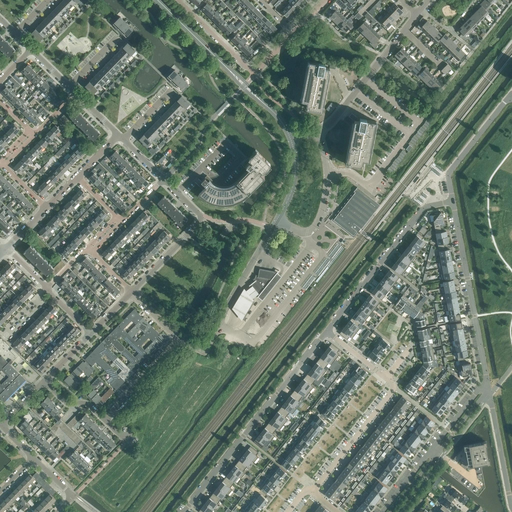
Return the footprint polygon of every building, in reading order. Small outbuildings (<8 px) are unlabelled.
[(69,9),(73,5),(67,0),(63,0),(62,2),(69,9)] [(250,3),(247,0),(244,0),(241,4),(245,9),(250,3)] [(295,8),(299,4),(295,0),(292,0),(290,3),(295,8)] [(353,6),(357,2),(355,0),(342,0),(345,2),(344,4),(350,9),(353,6)] [(487,0),(484,0),(482,2),(480,5),(486,10),(492,4),(487,0)] [(65,13),(69,9),(62,2),(58,6),(65,13)] [(201,9),(206,13),(213,6),(212,4),(209,6),(207,3),(201,9)] [(249,13),(255,7),(250,3),(245,9),(249,13)] [(295,8),(290,3),(285,8),(291,13),(295,8)] [(402,16),(405,13),(407,11),(402,7),(400,9),(396,5),(392,9),(400,16),(401,15),(402,16)] [(479,8),(477,10),(484,17),(488,13),(486,10),(480,5),(477,7),(479,8)] [(61,17),(65,13),(58,6),(54,10),(61,17)] [(210,18),(216,12),(213,10),(215,8),(213,6),(206,13),(210,18)] [(329,17),(333,21),(340,14),(336,10),(337,8),(335,6),(331,11),(333,13),(329,17)] [(259,12),(255,7),(249,13),(254,17),(259,12)] [(286,17),(291,13),(285,8),(281,12),(286,17)] [(392,9),(388,13),(395,20),(400,16),(392,9)] [(58,21),(61,17),(54,10),(50,14),(58,21)] [(481,21),(484,17),(477,10),(474,14),(481,21)] [(216,11),(216,12),(210,18),(215,22),(220,17),(222,14),(220,13),(219,14),(216,11)] [(263,16),(259,12),(254,17),(258,21),(263,16)] [(374,19),(367,13),(364,16),(368,19),(370,21),(371,20),(372,21),(374,19)] [(391,24),(395,20),(388,13),(384,17),(391,24)] [(54,25),(58,21),(50,14),(47,18),(54,25)] [(333,21),(337,25),(344,18),(340,14),(333,21)] [(474,14),(470,18),(477,25),(481,21),(474,14)] [(262,26),(268,20),(263,16),(258,21),(262,26)] [(123,19),(121,17),(120,17),(116,21),(115,20),(112,23),(116,27),(115,28),(116,30),(124,21),(122,19),(123,19)] [(215,22),(219,26),(224,21),(220,17),(215,22)] [(391,24),(384,17),(380,21),(387,28),(391,24)] [(50,28),(54,25),(47,18),(43,21),(50,28)] [(337,25),(341,28),(348,21),(344,18),(337,25)] [(473,29),(477,25),(470,18),(466,22),(473,29)] [(267,30),(272,25),(268,20),(262,26),(265,28),(263,30),(265,32),(267,30)] [(364,21),(357,29),(361,33),(368,25),(369,24),(366,20),(365,22),(364,21)] [(46,32),(50,28),(43,21),(39,25),(46,32)] [(126,23),(124,21),(116,30),(121,34),(129,26),(128,25),(129,25),(127,23),(126,23)] [(222,29),(224,31),(229,25),(224,21),(219,26),(219,27),(221,30),(222,29)] [(238,29),(244,23),(241,21),(235,27),(238,29)] [(348,21),(341,28),(345,32),(352,25),(348,21)] [(417,27),(419,29),(420,28),(424,32),(431,25),(427,21),(423,25),(421,22),(417,27)] [(466,22),(462,26),(469,33),(473,29),(466,22)] [(240,31),(246,25),(244,23),(238,29),(240,31)] [(43,37),(44,37),(43,36),(46,32),(39,25),(35,29),(43,37)] [(229,25),(224,31),(228,35),(233,30),(229,25)] [(271,34),(276,29),(272,25),(267,30),(271,34)] [(365,36),(372,29),(368,25),(361,33),(365,36)] [(435,29),(431,25),(424,32),(428,36),(435,29)] [(130,28),(129,26),(121,34),(122,35),(123,34),(127,38),(130,35),(129,34),(133,30),(133,29),(131,27),(130,28)] [(465,37),(469,33),(462,26),(458,30),(465,37)] [(35,29),(30,34),(34,38),(35,37),(39,41),(43,37),(35,29)] [(369,40),(376,33),(372,29),(365,36),(369,40)] [(428,36),(432,39),(439,32),(435,29),(428,36)] [(443,36),(439,32),(432,39),(436,43),(438,41),(443,36)] [(265,42),(267,39),(261,33),(258,35),(265,42)] [(369,43),(372,46),(374,48),(379,43),(377,41),(380,37),(376,33),(369,40),(371,42),(369,43)] [(236,44),(241,38),(236,34),(231,40),(236,44)] [(438,41),(442,45),(449,38),(445,34),(443,36),(438,41)] [(261,45),(263,43),(258,37),(255,39),(261,45)] [(16,50),(4,38),(0,42),(0,48),(4,52),(6,54),(9,57),(16,50)] [(236,44),(240,48),(245,43),(241,38),(236,44)] [(453,42),(449,38),(442,45),(446,49),(453,42)] [(446,49),(450,53),(457,46),(453,42),(446,49)] [(131,55),(135,51),(127,43),(123,47),(131,55)] [(240,48),(245,53),(250,47),(245,43),(240,48)] [(461,49),(457,46),(450,53),(454,57),(461,49)] [(128,59),(131,55),(123,47),(119,51),(128,59)] [(250,47),(245,53),(249,57),(254,52),(250,47)] [(398,59),(405,52),(401,48),(394,55),(398,59)] [(465,54),(461,49),(454,57),(458,61),(465,54)] [(124,63),(128,59),(119,51),(116,55),(124,63)] [(409,56),(405,52),(398,59),(402,63),(409,56)] [(120,67),(124,63),(116,55),(112,59),(120,67)] [(413,60),(409,56),(402,63),(406,67),(413,60)] [(116,70),(120,67),(112,59),(108,63),(116,70)] [(413,60),(406,67),(410,71),(417,64),(413,60)] [(306,105),(306,108),(322,111),(329,76),(328,75),(328,74),(329,75),(330,71),(328,71),(329,68),(335,69),(335,66),(331,65),(308,61),(300,100),(307,102),(306,105)] [(112,74),(116,70),(108,63),(104,66),(112,74)] [(417,64),(410,71),(414,75),(419,70),(421,68),(417,64)] [(20,70),(26,75),(32,69),(31,68),(32,68),(30,66),(29,66),(28,65),(26,67),(24,65),(20,70)] [(109,78),(112,74),(104,66),(101,70),(109,78)] [(419,70),(414,75),(419,79),(421,78),(422,79),(429,72),(425,68),(421,72),(419,70)] [(36,73),(32,69),(26,75),(30,80),(36,73)] [(105,82),(109,78),(101,70),(97,74),(105,82)] [(170,83),(178,74),(176,72),(177,72),(175,70),(174,70),(170,74),(169,73),(166,76),(170,80),(169,81),(170,83)] [(429,72),(422,79),(426,83),(433,76),(429,72)] [(34,84),(41,77),(36,73),(30,80),(34,84)] [(101,86),(105,82),(97,74),(93,78),(101,86)] [(183,79),(183,78),(181,76),(180,76),(178,74),(170,83),(175,87),(183,79)] [(430,87),(437,80),(433,76),(426,83),(430,87)] [(45,82),(41,77),(34,84),(39,88),(45,82)] [(97,90),(101,86),(93,78),(89,82),(97,90)] [(185,81),(183,79),(175,87),(176,88),(177,87),(181,91),(185,88),(183,87),(187,83),(187,82),(185,80),(185,81)] [(437,80),(430,87),(434,91),(441,84),(437,80)] [(49,86),(45,82),(39,88),(43,92),(49,86)] [(93,94),(97,90),(89,82),(84,87),(91,93),(92,92),(93,94)] [(5,96),(11,91),(12,89),(11,87),(9,89),(6,86),(6,87),(5,86),(4,85),(3,86),(2,87),(2,88),(2,89),(3,90),(1,92),(5,96)] [(43,92),(47,96),(53,90),(49,86),(43,92)] [(58,94),(53,90),(47,96),(51,101),(58,94)] [(13,93),(11,91),(5,96),(10,100),(15,95),(17,93),(15,91),(13,93)] [(62,98),(58,94),(51,101),(56,105),(62,98)] [(10,100),(14,104),(19,99),(15,95),(10,100)] [(186,108),(190,104),(181,96),(178,100),(186,108)] [(19,99),(14,104),(18,109),(23,103),(25,102),(21,97),(19,99)] [(186,108),(178,100),(174,104),(181,111),(185,107),(185,108),(186,108)] [(18,109),(23,113),(28,107),(23,103),(18,109)] [(177,115),(181,111),(174,104),(170,108),(177,115)] [(28,107),(23,113),(27,117),(34,110),(32,108),(30,110),(28,107)] [(173,119),(177,115),(170,108),(166,112),(173,119)] [(27,117),(31,121),(38,114),(34,110),(27,117)] [(75,121),(75,122),(82,129),(89,122),(77,110),(73,114),(70,117),(73,120),(75,121)] [(170,123),(173,119),(166,112),(162,116),(170,123)] [(38,114),(31,121),(35,125),(38,123),(41,120),(38,118),(40,116),(41,115),(41,114),(40,113),(39,113),(38,114)] [(363,160),(369,161),(377,122),(356,117),(352,114),(350,116),(354,120),(354,123),(352,123),(352,127),(353,127),(353,128),(352,128),(345,163),(361,166),(362,163),(363,160)] [(166,126),(170,123),(162,116),(159,119),(166,126)] [(162,130),(166,126),(159,119),(155,123),(162,130)] [(13,123),(14,125),(10,129),(15,134),(20,130),(17,127),(19,125),(15,121),(13,123)] [(94,140),(101,133),(89,122),(82,129),(89,136),(89,135),(91,137),(94,140)] [(158,134),(162,130),(155,123),(151,127),(158,134)] [(55,125),(51,129),(57,135),(61,131),(64,129),(60,125),(57,127),(55,125)] [(155,138),(158,134),(151,127),(147,131),(155,138)] [(11,138),(15,134),(10,129),(6,133),(11,138)] [(47,134),(52,139),(54,141),(56,139),(54,137),(57,135),(51,129),(47,134)] [(152,143),(151,142),(155,138),(147,131),(144,135),(152,143)] [(7,143),(11,138),(6,133),(2,137),(7,143)] [(48,143),(52,139),(47,134),(43,138),(48,143)] [(152,143),(144,135),(138,140),(142,144),(143,143),(148,147),(152,143)] [(84,148),(77,141),(72,137),(70,139),(73,141),(77,145),(73,149),(80,156),(82,155),(84,153),(84,152),(82,150),(84,148)] [(48,143),(43,138),(39,142),(44,147),(48,143)] [(44,147),(39,142),(34,146),(40,152),(42,154),(44,152),(41,150),(44,147)] [(40,152),(34,146),(30,151),(36,156),(35,156),(38,158),(39,156),(37,154),(40,152)] [(76,161),(80,156),(73,149),(71,151),(73,153),(70,156),(76,161)] [(36,156),(30,151),(26,155),(31,160),(35,156),(36,156)] [(109,157),(113,161),(120,155),(115,151),(109,157)] [(199,194),(201,196),(204,198),(206,200),(208,201),(212,202),(215,203),(218,204),(222,204),(227,204),(230,204),(233,203),(236,202),(239,201),(242,199),(244,198),(247,196),(249,193),(271,170),(268,166),(270,164),(256,151),(249,158),(248,158),(243,163),(244,164),(249,169),(247,170),(243,165),(242,165),(247,170),(236,182),(233,184),(228,186),(225,186),(224,187),(219,186),(215,184),(211,182),(212,180),(211,179),(207,176),(205,178),(201,182),(198,179),(206,187),(203,189),(195,182),(203,190),(199,194)] [(31,160),(26,155),(22,159),(27,165),(31,160)] [(113,161),(118,166),(124,159),(120,155),(113,161)] [(70,156),(66,160),(71,165),(76,161),(70,156)] [(27,165),(22,159),(18,164),(23,169),(27,165)] [(126,161),(124,159),(118,166),(122,170),(128,163),(129,162),(126,160),(126,161)] [(67,169),(71,165),(66,160),(62,164),(67,169)] [(106,170),(99,163),(97,165),(99,168),(104,172),(106,170)] [(122,170),(126,174),(133,168),(128,163),(122,170)] [(23,172),(25,170),(23,169),(18,164),(13,168),(19,173),(21,171),(23,172)] [(67,169),(62,164),(57,169),(63,174),(67,169)] [(137,172),(133,168),(126,174),(131,178),(137,172)] [(59,178),(63,174),(57,169),(53,173),(59,178)] [(135,182),(141,176),(137,172),(131,178),(135,182)] [(54,182),(59,178),(53,173),(49,177),(54,182)] [(89,178),(93,182),(98,177),(93,173),(89,178)] [(100,175),(98,177),(93,182),(97,186),(102,181),(104,179),(100,175)] [(143,178),(141,176),(135,182),(139,187),(145,180),(146,179),(143,177),(143,178)] [(50,187),(54,182),(49,177),(45,181),(50,187)] [(145,180),(139,187),(138,188),(139,190),(141,188),(143,191),(150,184),(145,180)] [(6,190),(12,185),(7,181),(2,186),(6,190)] [(46,191),(50,187),(45,181),(40,186),(46,191)] [(97,186),(102,190),(106,185),(102,181),(97,186)] [(106,185),(102,190),(106,195),(111,190),(113,188),(108,183),(106,185)] [(11,194),(16,189),(12,185),(6,190),(3,194),(2,193),(0,195),(1,197),(2,196),(3,197),(4,196),(8,192),(11,194)] [(46,191),(40,186),(36,190),(42,195),(46,191)] [(333,220),(347,231),(354,223),(360,228),(365,221),(378,204),(372,199),(357,187),(354,191),(355,192),(336,216),(333,220)] [(15,199),(20,193),(16,189),(11,194),(15,199)] [(77,193),(82,199),(86,194),(81,189),(77,193)] [(106,195),(110,199),(115,194),(111,190),(106,195)] [(115,194),(110,199),(115,203),(119,198),(120,198),(122,196),(117,192),(115,194)] [(15,199),(13,200),(15,202),(17,200),(19,203),(25,197),(24,197),(25,197),(23,194),(22,195),(20,193),(15,199)] [(82,199),(77,193),(73,198),(78,203),(82,199)] [(176,207),(174,205),(164,196),(160,200),(158,202),(157,203),(161,206),(161,205),(163,207),(162,207),(169,214),(176,207)] [(29,202),(25,197),(19,203),(24,207),(29,202)] [(73,198),(68,202),(74,207),(78,203),(73,198)] [(117,205),(119,207),(124,202),(120,198),(119,198),(115,203),(114,204),(116,206),(117,205)] [(33,206),(29,202),(24,207),(28,211),(33,206)] [(63,206),(69,212),(74,207),(68,202),(67,204),(66,203),(63,206)] [(123,212),(125,209),(127,211),(132,207),(129,204),(127,206),(124,202),(119,207),(123,212)] [(69,212),(63,206),(61,208),(62,209),(60,211),(65,216),(69,212)] [(100,211),(98,214),(103,219),(107,215),(100,207),(98,209),(100,211)] [(188,219),(176,207),(169,214),(176,221),(177,221),(179,223),(178,223),(181,226),(188,219)] [(57,212),(55,214),(56,215),(61,220),(63,222),(67,218),(65,216),(60,211),(58,212),(57,212)] [(101,221),(103,219),(98,214),(95,211),(94,213),(96,216),(94,218),(99,223),(100,224),(102,222),(101,221)] [(145,220),(145,221),(146,222),(148,221),(146,219),(149,216),(144,211),(140,216),(145,220)] [(439,214),(436,214),(436,213),(433,213),(433,215),(432,215),(430,216),(431,221),(433,221),(444,219),(442,213),(441,212),(439,214)] [(57,225),(61,220),(56,215),(51,219),(57,225)] [(140,216),(139,216),(135,220),(140,225),(145,221),(145,220),(140,216)] [(97,225),(99,223),(94,218),(89,222),(95,228),(96,228),(98,226),(97,225)] [(46,223),(52,229),(57,225),(51,219),(50,221),(49,220),(46,223)] [(440,226),(445,225),(444,219),(433,221),(435,230),(441,229),(440,226)] [(140,225),(135,220),(131,224),(138,230),(138,231),(142,226),(140,225)] [(85,227),(91,232),(95,228),(89,222),(85,227)] [(43,228),(51,236),(53,234),(50,231),(52,229),(46,223),(44,225),(45,226),(43,228)] [(356,232),(360,228),(354,223),(347,231),(353,235),(356,232),(356,231),(356,232)] [(8,224),(2,229),(7,233),(12,228),(8,224)] [(138,230),(131,224),(127,228),(132,233),(135,236),(136,234),(135,233),(138,230)] [(424,235),(428,230),(423,226),(419,231),(424,235)] [(86,236),(91,232),(85,227),(81,231),(86,236)] [(219,234),(219,235),(223,238),(228,233),(230,231),(226,227),(223,229),(224,230),(219,235),(219,234)] [(46,235),(49,238),(51,236),(43,228),(39,232),(44,238),(46,235)] [(130,236),(132,233),(127,228),(127,229),(126,228),(124,230),(125,231),(123,233),(129,239),(130,240),(132,238),(130,236)] [(441,232),(441,229),(435,230),(437,239),(447,237),(446,231),(441,232)] [(82,241),(86,236),(81,231),(77,235),(82,241)] [(170,237),(168,235),(164,231),(160,235),(166,241),(167,242),(169,240),(169,239),(170,237)] [(120,235),(119,237),(125,243),(126,244),(128,243),(126,241),(129,239),(123,233),(122,232),(120,234),(120,235)] [(416,235),(417,236),(413,240),(423,248),(426,243),(421,239),(423,237),(418,232),(416,235)] [(73,239),(78,245),(82,241),(77,235),(73,239)] [(162,245),(166,241),(160,235),(156,239),(162,245)] [(116,239),(115,241),(119,246),(121,247),(125,243),(119,237),(118,237),(115,239),(116,239)] [(448,243),(447,237),(437,239),(438,248),(444,247),(444,244),(448,243)] [(76,247),(78,245),(73,239),(71,241),(69,239),(67,242),(66,241),(74,249),(75,249),(77,247),(76,247)] [(156,239),(151,243),(158,250),(162,245),(156,239)] [(423,248),(413,240),(409,245),(417,251),(421,247),(422,248),(423,248)] [(62,246),(70,253),(74,249),(66,241),(64,243),(67,245),(64,248),(62,246)] [(119,246),(115,241),(110,245),(115,250),(119,246)] [(154,254),(158,250),(151,243),(147,248),(154,254)] [(332,258),(342,246),(338,243),(328,255),(332,258)] [(110,245),(106,250),(111,255),(115,250),(110,245)] [(417,251),(409,245),(406,249),(416,257),(414,255),(417,251)] [(35,251),(33,249),(30,246),(23,252),(35,264),(42,257),(35,250),(35,251)] [(65,258),(70,253),(62,246),(60,247),(63,250),(60,252),(59,251),(57,253),(62,258),(64,256),(65,258)] [(344,248),(342,247),(316,281),(317,282),(344,248)] [(440,257),(438,257),(450,255),(449,249),(445,250),(444,247),(438,248),(440,257)] [(147,248),(143,252),(149,258),(154,254),(147,248)] [(416,257),(406,249),(402,254),(412,261),(416,257)] [(111,255),(106,250),(102,254),(107,259),(111,255)] [(145,263),(149,258),(143,252),(139,256),(145,263)] [(412,261),(402,254),(399,258),(408,266),(412,261)] [(450,255),(438,257),(439,263),(451,260),(450,255)] [(141,267),(145,263),(139,256),(135,261),(141,267)] [(42,257),(35,264),(47,276),(51,272),(53,270),(54,269),(53,268),(51,266),(50,266),(49,265),(49,264),(42,257)] [(85,267),(90,262),(90,261),(89,259),(88,260),(86,258),(84,260),(82,258),(78,263),(80,265),(82,263),(85,267)] [(319,275),(330,261),(326,258),(315,273),(319,275)] [(408,266),(399,258),(395,263),(405,270),(408,266)] [(140,268),(141,267),(135,261),(133,259),(129,263),(137,271),(138,271),(140,269),(140,268)] [(129,263),(126,260),(123,262),(127,266),(128,265),(129,266),(126,269),(133,275),(137,271),(129,263)] [(451,260),(439,263),(440,268),(453,266),(451,260)] [(9,262),(5,267),(10,272),(14,268),(9,262)] [(90,271),(94,266),(90,262),(85,267),(90,271)] [(401,275),(405,270),(395,263),(392,267),(401,275)] [(93,276),(99,270),(94,266),(90,271),(88,272),(93,276)] [(453,266),(440,268),(441,274),(454,272),(453,266)] [(10,272),(5,267),(0,271),(6,277),(8,279),(10,277),(8,275),(10,272)] [(260,299),(262,300),(262,301),(281,277),(281,276),(277,273),(279,270),(277,272),(274,272),(274,271),(273,272),(259,269),(260,268),(259,268),(258,275),(256,275),(256,274),(255,274),(255,275),(255,276),(255,277),(254,277),(254,278),(253,279),(252,279),(253,279),(254,281),(249,286),(250,285),(252,288),(257,295),(258,296),(257,297),(258,297),(260,299)] [(133,275),(126,269),(122,273),(123,274),(121,276),(124,280),(126,278),(128,280),(133,275)] [(97,281),(103,274),(99,270),(93,276),(92,277),(97,281)] [(386,274),(396,282),(399,277),(390,270),(386,274)] [(454,272),(441,274),(442,280),(455,277),(454,272)] [(102,284),(107,279),(103,274),(97,281),(101,285),(102,284)] [(382,279),(392,286),(396,282),(386,274),(382,279)] [(306,290),(316,277),(312,275),(302,287),(306,290)] [(63,289),(69,283),(64,279),(59,284),(63,289)] [(107,288),(112,283),(107,279),(102,284),(107,288)] [(379,283),(389,291),(392,286),(382,279),(379,283)] [(442,288),(454,286),(453,280),(443,282),(444,287),(442,288)] [(25,286),(26,288),(32,293),(36,289),(31,283),(28,286),(26,284),(25,286)] [(68,293),(73,287),(69,283),(63,289),(68,293)] [(112,283),(107,288),(111,292),(116,287),(112,283)] [(375,288),(385,295),(389,291),(379,283),(375,288)] [(72,297),(77,292),(79,290),(75,286),(73,287),(68,293),(69,295),(71,298),(72,297)] [(455,291),(454,286),(442,288),(443,294),(455,291)] [(116,287),(111,292),(115,296),(120,291),(116,287)] [(22,292),(28,297),(32,293),(26,288),(22,292)] [(244,290),(232,311),(241,324),(255,302),(253,301),(257,297),(258,296),(257,295),(252,288),(246,293),(244,290)] [(372,292),(381,300),(385,295),(375,288),(372,292)] [(16,295),(23,302),(28,297),(22,292),(19,295),(18,294),(16,295)] [(72,297),(76,301),(82,296),(77,292),(72,297)] [(366,299),(376,307),(380,302),(370,294),(366,299)] [(12,299),(19,306),(23,302),(16,295),(12,299)] [(401,308),(408,298),(403,295),(396,304),(401,308)] [(82,296),(76,301),(81,306),(86,300),(82,296)] [(446,299),(447,304),(445,305),(457,302),(456,297),(446,299)] [(405,311),(412,302),(408,298),(401,308),(405,311)] [(9,305),(15,311),(19,306),(12,299),(10,302),(9,301),(7,303),(9,305)] [(363,303),(373,311),(376,307),(366,299),(363,303)] [(85,310),(90,304),(86,300),(81,306),(85,310)] [(54,302),(52,305),(58,311),(61,309),(54,302)] [(409,314),(416,305),(412,302),(405,311),(409,314)] [(445,305),(446,310),(459,308),(457,302),(445,305)] [(359,308),(369,316),(373,311),(363,303),(359,308)] [(51,304),(47,309),(53,314),(57,310),(51,304)] [(89,314),(95,309),(90,304),(85,310),(89,314)] [(10,315),(15,311),(9,305),(7,308),(5,306),(3,308),(5,309),(10,315)] [(423,314),(415,307),(417,305),(416,305),(409,314),(415,319),(423,314)] [(94,318),(99,313),(100,312),(98,310),(99,308),(97,306),(95,309),(89,314),(94,318)] [(356,312),(366,320),(369,316),(359,308),(356,312)] [(446,311),(448,310),(449,315),(447,316),(460,314),(459,308),(446,310),(446,311)] [(5,309),(1,314),(6,319),(10,315),(5,309)] [(43,313),(48,318),(50,320),(52,318),(50,317),(53,314),(47,309),(43,313)] [(139,314),(134,309),(119,325),(123,329),(133,320),(135,322),(134,323),(136,324),(142,318),(138,314),(139,314)] [(352,317),(362,325),(366,320),(356,312),(352,317)] [(39,317),(44,323),(48,318),(43,313),(39,317)] [(416,327),(426,325),(423,314),(415,319),(416,327)] [(44,323),(39,317),(34,322),(40,327),(42,329),(44,327),(42,325),(44,323)] [(143,317),(142,318),(136,324),(127,333),(132,338),(141,328),(144,331),(143,331),(144,333),(151,327),(147,323),(147,322),(143,317)] [(360,323),(362,325),(352,317),(353,318),(351,321),(350,320),(346,325),(356,333),(360,328),(358,326),(360,323)] [(30,326),(36,331),(40,327),(34,322),(30,326)] [(461,322),(449,324),(450,330),(462,328),(461,322)] [(114,329),(115,330),(111,334),(117,340),(119,339),(118,338),(120,335),(130,345),(135,340),(132,338),(127,333),(123,329),(119,325),(114,329)] [(349,337),(352,338),(356,333),(346,325),(342,330),(343,331),(341,334),(339,333),(347,340),(349,337)] [(26,330),(31,336),(36,331),(30,326),(26,330)] [(74,326),(69,330),(75,336),(79,332),(74,326)] [(151,327),(144,333),(138,339),(136,341),(136,342),(141,346),(150,336),(152,339),(151,340),(153,341),(159,335),(155,331),(156,330),(151,326),(151,327)] [(462,328),(450,330),(451,336),(463,333),(462,328)] [(71,340),(75,336),(69,330),(68,329),(63,333),(71,340)] [(22,335),(27,340),(31,336),(26,330),(22,335)] [(59,337),(61,339),(66,344),(68,343),(69,343),(71,341),(70,340),(71,340),(63,333),(59,337)] [(106,338),(107,338),(103,342),(109,349),(110,347),(110,346),(112,344),(122,353),(126,349),(117,340),(111,334),(110,333),(106,338)] [(160,348),(162,350),(169,343),(168,343),(164,339),(160,334),(159,335),(153,341),(144,350),(149,354),(158,345),(161,347),(160,348)] [(17,339),(23,344),(25,346),(27,344),(25,343),(27,340),(22,335),(17,339)] [(59,337),(55,341),(57,343),(62,349),(64,347),(66,345),(66,344),(61,339),(59,337)] [(376,342),(386,349),(390,344),(380,337),(376,342)] [(13,348),(18,352),(20,350),(19,349),(23,344),(17,339),(13,343),(16,346),(13,348)] [(145,359),(146,360),(150,356),(149,354),(144,350),(141,346),(136,342),(135,340),(130,345),(139,354),(137,356),(136,356),(135,357),(141,363),(145,359)] [(98,346),(98,347),(94,351),(100,357),(102,356),(101,355),(104,352),(113,362),(118,358),(109,349),(103,342),(102,342),(98,346)] [(386,349),(376,342),(373,346),(383,353),(386,349)] [(62,349),(57,343),(54,346),(52,344),(50,346),(58,353),(60,351),(60,352),(62,349)] [(329,346),(325,352),(335,360),(339,354),(337,352),(339,349),(331,343),(333,345),(330,347),(329,346)] [(455,347),(453,348),(454,352),(467,350),(465,344),(455,346),(455,347)] [(46,350),(54,357),(58,353),(50,346),(46,350)] [(372,351),(370,350),(379,357),(383,353),(373,346),(375,347),(372,351)] [(10,351),(13,353),(17,357),(19,355),(12,349),(10,351)] [(137,369),(142,364),(141,363),(135,357),(126,349),(122,353),(131,363),(129,365),(128,364),(126,366),(133,372),(137,368),(137,369)] [(49,362),(54,357),(46,350),(42,354),(49,362)] [(85,359),(92,366),(94,364),(93,364),(95,361),(105,371),(109,366),(100,357),(94,351),(94,350),(89,355),(90,356),(86,360),(85,359)] [(379,357),(370,350),(366,355),(375,362),(379,357)] [(454,353),(456,352),(458,361),(464,360),(463,357),(468,356),(467,350),(454,352),(454,353)] [(331,365),(335,360),(325,352),(321,357),(322,358),(320,361),(326,366),(328,363),(331,365)] [(45,366),(49,362),(42,354),(39,357),(40,358),(38,359),(45,366)] [(433,366),(432,360),(435,360),(434,354),(422,356),(424,364),(423,364),(433,366)] [(0,397),(4,401),(3,402),(4,402),(10,396),(9,396),(14,391),(15,391),(20,385),(20,386),(20,385),(25,380),(26,380),(10,364),(13,362),(11,360),(8,363),(6,361),(1,356),(0,356),(0,397)] [(118,358),(113,362),(123,371),(120,374),(119,373),(118,374),(124,381),(128,377),(129,377),(133,373),(133,372),(126,366),(118,358)] [(32,366),(36,370),(38,368),(41,370),(45,366),(38,359),(32,366)] [(333,370),(339,362),(336,359),(330,367),(333,370)] [(74,371),(79,376),(83,372),(88,377),(93,372),(83,361),(74,371)] [(324,369),(326,366),(320,361),(318,364),(316,363),(312,368),(322,376),(326,371),(324,369)] [(471,369),(470,363),(466,364),(465,361),(459,362),(460,365),(457,365),(458,371),(471,369)] [(433,366),(423,364),(419,370),(428,377),(426,375),(433,366)] [(364,377),(368,372),(358,365),(355,370),(364,377)] [(125,381),(124,381),(118,374),(109,366),(105,371),(114,380),(112,382),(111,381),(109,383),(116,390),(117,390),(116,389),(120,385),(121,386),(125,381)] [(313,382),(316,379),(318,381),(322,376),(312,368),(308,373),(309,374),(307,377),(313,382)] [(364,377),(355,370),(354,370),(356,371),(353,375),(360,381),(364,377)] [(428,377),(419,370),(416,374),(425,381),(428,377)] [(84,381),(79,376),(74,371),(64,380),(70,385),(74,381),(79,386),(84,381)] [(425,381),(416,374),(412,378),(421,385),(425,381)] [(350,380),(357,385),(360,381),(353,375),(350,380)] [(461,389),(465,384),(455,376),(451,381),(461,389)] [(92,399),(97,394),(93,390),(103,381),(98,377),(84,391),(92,399)] [(311,385),(313,382),(307,377),(305,380),(303,379),(299,384),(309,392),(313,387),(311,385)] [(421,385),(412,378),(409,382),(416,388),(418,390),(421,385)] [(346,384),(354,390),(357,385),(350,380),(346,384)] [(461,389),(451,381),(447,385),(457,393),(461,389)] [(416,388),(409,382),(403,389),(411,395),(416,388)] [(296,391),(294,393),(300,399),(303,396),(305,398),(309,392),(299,384),(295,390),(296,391)] [(343,388),(351,393),(354,390),(346,384),(343,388)] [(446,391),(444,390),(454,398),(457,393),(447,385),(449,387),(446,391)] [(114,392),(110,388),(101,397),(97,394),(92,399),(100,407),(114,392)] [(339,390),(348,397),(351,393),(343,388),(341,391),(339,390)] [(335,394),(344,401),(348,397),(339,390),(335,394)] [(454,398),(444,390),(440,394),(450,402),(454,398)] [(294,407),(300,399),(294,393),(292,396),(290,395),(286,400),(296,409),(296,408),(294,407)] [(334,400),(341,406),(344,401),(335,394),(337,396),(334,400)] [(437,399),(447,407),(450,402),(440,394),(437,399)] [(407,407),(410,402),(402,396),(399,400),(407,407)] [(47,397),(40,404),(45,408),(52,401),(47,397)] [(447,407),(437,399),(433,403),(443,411),(447,407)] [(283,407),(281,410),(288,415),(290,412),(292,414),(296,409),(286,400),(282,406),(283,407)] [(331,404),(338,410),(341,406),(334,400),(331,404)] [(399,400),(396,404),(404,410),(407,407),(399,400)] [(49,412),(56,405),(52,401),(45,408),(43,409),(48,414),(49,412)] [(433,403),(430,408),(432,410),(431,411),(433,414),(435,412),(440,416),(443,411),(433,403)] [(327,408),(334,414),(338,410),(331,404),(327,408)] [(401,414),(404,410),(396,404),(393,408),(401,414)] [(60,409),(56,405),(49,412),(53,416),(60,409)] [(31,409),(38,415),(39,413),(40,413),(33,407),(31,409)] [(330,419),(334,414),(327,408),(325,407),(321,412),(322,412),(320,414),(325,418),(327,416),(330,419)] [(393,408),(390,412),(398,418),(401,414),(393,408)] [(53,416),(58,421),(56,423),(58,425),(62,421),(60,419),(65,414),(60,409),(53,416)] [(34,418),(35,418),(37,416),(30,410),(28,412),(34,418)] [(285,418),(288,415),(281,410),(279,413),(277,411),(273,417),(283,425),(288,420),(285,418)] [(395,422),(398,418),(390,412),(387,415),(395,422)] [(82,418),(80,420),(79,421),(83,425),(90,418),(86,414),(84,415),(82,418)] [(319,416),(317,415),(313,420),(322,427),(326,422),(324,420),(325,418),(320,414),(319,416)] [(387,415),(384,419),(392,426),(395,422),(387,415)] [(423,420),(431,427),(435,422),(426,416),(423,420)] [(279,430),(283,425),(273,417),(269,422),(270,423),(268,426),(275,431),(277,428),(279,430)] [(18,426),(21,429),(23,431),(30,423),(25,419),(25,420),(23,418),(18,424),(19,425),(18,426)] [(94,422),(90,418),(83,425),(87,430),(94,422)] [(389,430),(392,426),(384,419),(381,423),(389,430)] [(310,424),(319,432),(322,427),(313,420),(315,422),(312,425),(310,424)] [(418,423),(428,431),(431,427),(423,420),(420,424),(418,423)] [(87,430),(91,434),(98,427),(94,422),(87,430)] [(23,431),(27,435),(34,428),(30,423),(23,431)] [(381,423),(378,427),(386,433),(389,430),(381,423)] [(414,427),(424,435),(428,431),(418,423),(414,427)] [(306,428),(315,436),(319,432),(310,424),(306,428)] [(275,431),(268,426),(266,429),(265,428),(260,433),(271,441),(275,436),(272,434),(275,431)] [(103,431),(98,427),(91,434),(96,438),(103,431)] [(378,427),(375,431),(383,437),(386,433),(378,427)] [(411,431),(421,439),(424,435),(414,427),(411,431)] [(38,432),(34,428),(27,435),(31,439),(38,432)] [(303,433),(312,440),(315,436),(306,428),(303,433)] [(96,438),(100,442),(107,435),(103,431),(96,438)] [(380,441),(383,437),(375,431),(371,435),(380,441)] [(409,437),(418,443),(421,439),(411,431),(413,433),(409,437)] [(43,436),(38,432),(31,439),(36,443),(43,436)] [(266,447),(271,441),(260,433),(256,438),(257,440),(255,442),(254,441),(262,448),(264,445),(266,447)] [(300,437),(309,444),(312,440),(303,433),(300,437)] [(111,439),(107,435),(100,442),(104,446),(111,439)] [(371,435),(368,439),(377,445),(380,441),(371,435)] [(47,440),(43,436),(36,443),(40,447),(47,440)] [(296,441),(305,448),(309,444),(300,437),(296,441)] [(404,440),(414,448),(418,443),(409,437),(406,441),(404,440)] [(116,443),(111,439),(104,446),(109,451),(109,450),(110,451),(116,445),(115,444),(116,443)] [(368,439),(365,442),(373,449),(377,445),(368,439)] [(51,444),(47,440),(40,447),(44,451),(51,444)] [(401,444),(411,452),(414,448),(404,440),(401,444)] [(305,448),(296,441),(293,445),(302,452),(305,448)] [(489,459),(488,458),(486,445),(487,445),(486,441),(483,441),(483,442),(466,445),(466,444),(463,445),(464,450),(467,449),(468,452),(465,453),(467,463),(468,468),(470,467),(470,466),(487,463),(487,464),(490,463),(489,459)] [(365,442),(362,446),(370,453),(373,449),(365,442)] [(44,451),(48,456),(55,448),(51,444),(44,451)] [(399,450),(407,456),(411,452),(401,444),(403,446),(399,450)] [(302,452),(293,445),(290,449),(299,456),(302,452)] [(248,449),(244,454),(254,462),(258,457),(256,455),(258,452),(250,446),(251,447),(249,450),(248,449)] [(362,446),(359,450),(367,456),(370,453),(362,446)] [(63,450),(60,453),(55,448),(48,456),(53,460),(56,457),(58,459),(65,452),(63,450)] [(287,453),(296,461),(299,456),(290,449),(287,453)] [(68,457),(73,461),(80,454),(75,450),(68,457)] [(359,450),(356,454),(364,460),(367,456),(359,450)] [(392,455),(403,463),(406,458),(396,450),(392,455)] [(285,459),(292,465),(296,461),(287,453),(286,454),(288,455),(285,459)] [(73,461),(74,463),(77,466),(84,458),(80,454),(73,461)] [(239,459),(241,461),(239,463),(245,468),(251,460),(254,462),(244,454),(239,459)] [(361,464),(364,460),(356,454),(353,458),(361,464)] [(389,459),(399,467),(403,463),(392,455),(394,456),(391,460),(389,459)] [(77,466),(81,470),(88,463),(84,458),(77,466)] [(353,458),(350,462),(358,468),(361,464),(353,458)] [(288,470),(292,465),(285,459),(281,464),(288,470)] [(386,463),(396,471),(399,467),(389,459),(386,463)] [(350,462),(347,465),(355,472),(358,468),(350,462)] [(86,474),(93,467),(88,463),(81,470),(86,474)] [(235,465),(231,470),(241,478),(245,473),(243,471),(245,468),(239,463),(236,466),(235,465)] [(382,467),(393,475),(396,471),(386,463),(382,467)] [(277,465),(274,470),(283,477),(287,472),(277,465)] [(347,465),(344,469),(352,476),(355,472),(347,465)] [(379,471),(389,479),(393,475),(382,467),(379,471)] [(344,469),(341,473),(349,480),(352,476),(344,469)] [(226,476),(228,477),(226,480),(232,485),(238,477),(241,479),(241,478),(231,470),(226,476)] [(280,481),(283,477),(274,470),(273,470),(275,472),(272,475),(280,481)] [(379,471),(376,476),(386,484),(389,479),(379,471)] [(341,473),(338,477),(346,483),(349,480),(341,473)] [(35,479),(34,479),(32,477),(30,474),(26,479),(30,483),(32,485),(33,483),(32,482),(35,479)] [(280,481),(272,475),(269,479),(276,485),(280,481)] [(338,477),(335,481),(343,487),(346,483),(338,477)] [(26,479),(21,483),(26,488),(28,489),(29,487),(28,486),(30,483),(26,479)] [(276,485),(269,479),(266,484),(273,489),(276,485)] [(222,481),(218,487),(228,495),(232,489),(230,488),(232,485),(226,480),(223,483),(222,481)] [(374,484),(384,492),(387,488),(377,480),(374,484)] [(335,481),(332,485),(340,491),(343,487),(335,481)] [(24,490),(26,488),(21,483),(17,487),(22,492),(24,493),(25,492),(24,490)] [(273,489),(266,484),(262,488),(269,494),(273,489)] [(370,489),(381,497),(384,492),(374,484),(370,489)] [(332,485),(329,489),(337,495),(340,491),(332,485)] [(19,494),(22,492),(17,487),(13,492),(18,496),(19,498),(21,496),(19,494)] [(214,492),(215,493),(213,496),(219,501),(225,493),(228,495),(218,487),(214,492)] [(464,496),(453,488),(447,496),(453,500),(455,497),(457,499),(460,501),(462,499),(463,500),(465,497),(464,497),(464,496)] [(333,500),(337,495),(329,489),(325,494),(324,494),(333,500)] [(369,494),(377,501),(381,497),(370,489),(372,490),(369,494)] [(17,500),(15,499),(18,496),(13,492),(9,496),(14,500),(15,502),(17,500)] [(255,497),(264,504),(268,500),(258,492),(255,497)] [(51,504),(56,500),(52,496),(50,494),(45,499),(51,504)] [(364,497),(374,505),(377,501),(369,494),(366,498),(364,497)] [(9,505),(14,500),(9,496),(5,500),(9,505)] [(213,509),(219,501),(213,496),(210,499),(209,498),(205,503),(213,509)] [(451,502),(453,500),(447,496),(442,503),(447,507),(446,508),(449,510),(450,509),(452,511),(453,511),(455,509),(454,509),(456,506),(453,504),(451,502)] [(261,508),(264,504),(255,497),(257,499),(254,502),(252,501),(261,508)] [(360,501),(370,509),(374,505),(364,497),(360,501)] [(47,509),(51,504),(45,499),(41,503),(47,509)] [(1,504),(5,509),(9,505),(5,500),(1,504)] [(256,511),(257,511),(261,508),(252,501),(248,505),(256,511)] [(359,507),(365,511),(368,511),(370,509),(360,501),(362,503),(359,507)] [(41,511),(43,511),(46,510),(47,509),(41,503),(37,508),(41,511)] [(198,511),(210,511),(213,509),(205,503),(201,508),(202,510),(200,511),(199,511),(198,511)]
